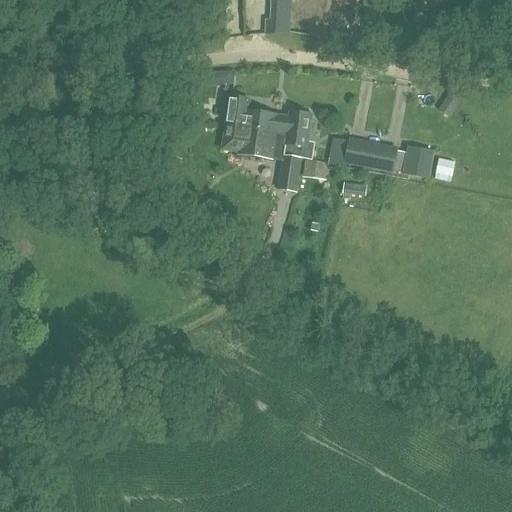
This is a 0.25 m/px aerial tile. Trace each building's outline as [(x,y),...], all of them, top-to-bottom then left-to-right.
[(212,73),(214,86),(233,84),(231,71),(212,73)] [(231,98),(227,126),(284,135),(279,157),(301,161),(312,162),(314,149),(308,148),(312,118),(291,114),(290,119),(279,118),(279,117),(249,113),(251,101),(231,98)] [(195,104),(187,103),(186,119),(194,120),(195,104)] [(284,135),(227,126),(223,151),(239,153),(238,156),(283,163),(279,191),(296,194),(301,161),(279,157),(284,135)] [(398,152),(351,142),(346,166),(393,175),(398,152)] [(434,155),(410,151),(404,178),(428,183),(434,155)] [(172,180),(180,160),(169,156),(157,186),(171,191),(175,182),(172,180)] [(312,162),(308,162),(306,178),(322,180),(323,175),(329,176),(330,165),(312,162)] [(229,254),(243,231),(203,208),(190,231),(229,254)]
